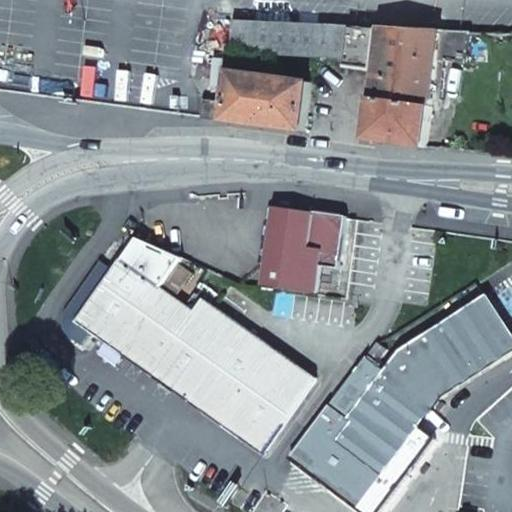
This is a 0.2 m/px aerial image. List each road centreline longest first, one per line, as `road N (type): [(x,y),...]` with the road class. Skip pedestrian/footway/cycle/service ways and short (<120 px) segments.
road 1 (unknown): [(336,511),(81,363),(57,337),(50,311),(99,244),(112,205),(104,165)]
road 2 (tertiary): [(511,195),(264,163),(104,165)]
road 3 (unknown): [(401,180),(379,316),(320,339),(238,299)]
road 4 (secondary): [(134,511),(0,385)]
